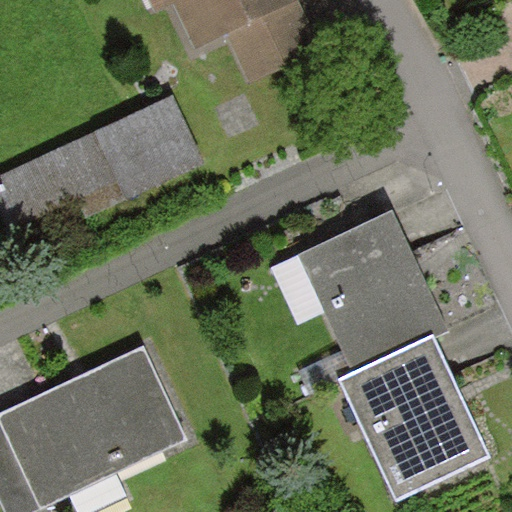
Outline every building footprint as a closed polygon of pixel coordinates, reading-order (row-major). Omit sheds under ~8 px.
[(313,0),(151,0),(157,11),(177,2),(203,54),(231,41),(252,86),(324,52),(302,6),(313,0)] [(172,95),(0,176),(0,213),(7,229),(83,193),(93,214),(204,161),(172,95)] [(356,375),(434,339),(450,331),(396,214),(302,257),(356,375)] [(356,375),(344,381),(399,499),(489,457),(434,339),(356,375)] [(143,354),(0,419),(0,493),(8,511),(34,511),(184,443),(143,354)]
